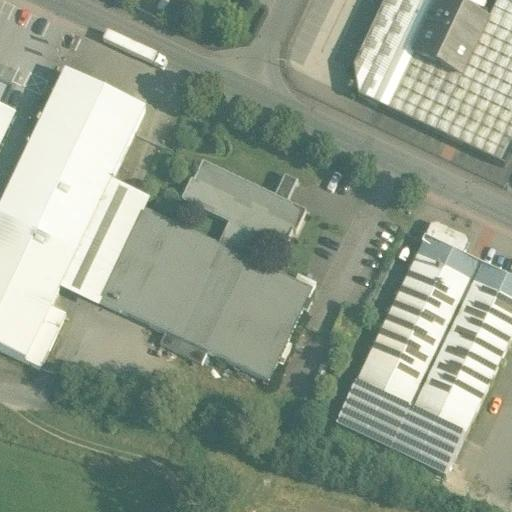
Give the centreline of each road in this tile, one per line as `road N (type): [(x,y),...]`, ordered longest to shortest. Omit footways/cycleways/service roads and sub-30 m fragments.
road 1 (residential): [(511,212),(249,86)]
road 2 (residential): [(249,86),(62,0)]
road 3 (track): [(44,401),(49,417),(84,441),(181,468),(179,511)]
